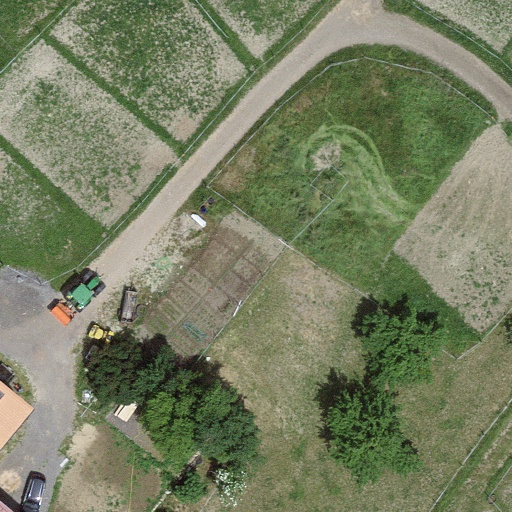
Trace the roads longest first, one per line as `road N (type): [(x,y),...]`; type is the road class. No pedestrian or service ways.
road 1 (track): [(35,343),(358,0)]
road 2 (track): [(336,25),(423,38),(481,72),(511,107)]
